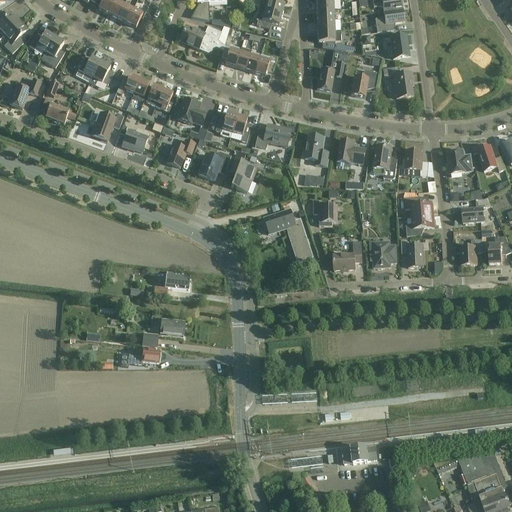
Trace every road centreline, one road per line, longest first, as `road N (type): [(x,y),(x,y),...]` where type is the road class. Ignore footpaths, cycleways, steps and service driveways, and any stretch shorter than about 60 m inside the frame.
road 1 (residential): [(238,334),(511,316)]
road 2 (residential): [(196,235),(212,198),(0,119)]
road 3 (residential): [(196,235),(0,162)]
road 4 (residential): [(448,283),(332,287),(312,229)]
road 5 (track): [(488,388),(319,409)]
road 6 (residential): [(448,283),(432,129)]
road 7 (residential): [(432,129),(413,0)]
road 8 (residential): [(432,129),(305,111)]
